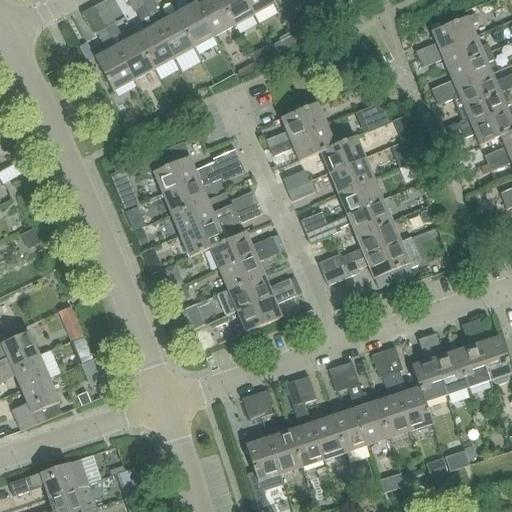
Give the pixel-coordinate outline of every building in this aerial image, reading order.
[(135,13),(144,8),(139,0),(125,0),(133,14),(135,13)] [(174,16),(162,23),(151,4),(154,2),(152,0),(139,0),(144,8),(155,27),(172,60),(192,49),(174,16)] [(212,38),(233,27),(217,0),(204,0),(195,5),(212,38)] [(217,0),(233,27),(253,17),(243,0),(217,0)] [(269,0),(243,0),(253,17),(273,6),(269,0)] [(92,9),(104,30),(115,24),(103,3),(92,9)] [(192,49),(212,38),(195,5),(174,16),(192,49)] [(152,71),(172,60),(154,27),(155,27),(144,8),(135,13),(146,32),(134,38),(152,71)] [(114,49),(104,30),(92,9),(82,15),(93,36),(95,34),(106,53),(93,60),(111,93),(132,82),(114,49)] [(414,54),(418,62),(474,37),(470,26),(477,23),(474,15),(431,33),(436,45),(414,54)] [(479,48),(474,37),(418,62),(421,70),(442,61),(447,72),(490,54),(486,45),(479,48)] [(132,82),(152,71),(134,38),(114,49),(132,82)] [(433,100),(490,76),(485,64),(493,61),(490,54),(447,72),(451,82),(430,91),(433,100)] [(462,109),(505,90),(511,87),(511,75),(494,84),(490,76),(433,100),(437,108),(458,99),(462,109)] [(449,137),(506,113),(511,109),(511,105),(509,99),(505,90),(462,109),(467,120),(445,129),(449,137)] [(138,118),(157,110),(153,100),(134,108),(138,118)] [(377,131),(397,121),(387,100),(366,110),(377,131)] [(268,150),(324,126),(315,104),(279,119),(285,133),(264,142),(268,150)] [(511,110),(506,113),(449,137),(452,145),(474,136),(478,147),(498,139),(511,132),(511,110)] [(333,146),(324,126),(268,150),(271,159),(292,150),(298,163),(319,154),(320,154),(319,153),(333,147),(333,146)] [(511,132),(498,139),(503,149),(483,158),(486,165),(511,154),(511,132)] [(389,137),(392,151),(407,146),(403,133),(389,137)] [(363,159),(354,138),(333,146),(333,147),(319,153),(320,154),(319,154),(328,174),(363,159)] [(194,173),(181,144),(142,161),(141,164),(145,174),(148,175),(151,174),(160,195),(238,162),(234,152),(212,161),(213,165),(194,173)] [(510,166),(511,170),(511,154),(486,165),(490,174),(510,166)] [(337,195),(372,180),(363,159),(328,174),(337,195)] [(30,172),(24,162),(0,174),(0,184),(2,188),(30,172)] [(160,196),(169,216),(205,201),(200,189),(220,181),(221,184),(243,174),(243,172),(238,162),(216,172),(196,180),(160,195),(160,196)] [(286,192),(307,183),(302,172),(281,181),(286,192)] [(346,216),(381,201),(372,180),(337,195),(346,216)] [(307,183),(286,192),(290,203),(312,194),(307,183)] [(511,190),(499,197),(502,204),(511,199),(511,190)] [(229,203),(231,206),(211,214),(205,201),(169,217),(178,237),(256,205),(251,194),(229,203)] [(511,199),(502,204),(505,211),(511,208),(511,199)] [(355,237),(390,222),(381,201),(346,216),(325,225),(304,234),(308,245),(340,232),(338,229),(349,224),(355,237)] [(261,216),(256,205),(178,237),(187,259),(210,250),(223,244),(223,243),(218,232),(238,224),(239,225),(261,216)] [(304,234),(325,225),(321,214),(299,224),(304,234)] [(364,258),(399,243),(390,222),(355,237),(360,250),(340,259),(344,267),(364,258)] [(210,250),(218,271),(274,247),(271,239),(250,247),(244,234),(223,243),(223,244),(210,250)] [(399,243),(344,267),(322,276),(327,287),(358,274),(357,271),(367,266),(377,289),(410,277),(409,272),(416,269),(418,262),(408,239),(399,243)] [(277,255),(274,247),(218,271),(227,293),(262,278),(257,264),(277,255)] [(322,276),(344,267),(341,260),(339,256),(317,265),(322,276)] [(267,290),(262,278),(227,293),(235,313),(292,289),(288,281),(267,290)] [(295,298),(292,289),(235,313),(244,334),(279,320),(274,306),(295,298)] [(59,314),(73,343),(84,338),(70,309),(59,314)] [(485,343),(478,322),(468,325),(488,383),(491,382),(494,385),(497,387),(505,384),(506,380),(507,376),(510,375),(498,339),(485,343)] [(466,390),(488,383),(468,325),(460,328),(468,349),(454,354),(466,390)] [(0,373),(39,357),(28,334),(0,345),(0,373)] [(466,390),(454,354),(442,358),(434,336),(425,339),(445,397),(466,390)] [(445,397),(425,339),(417,342),(424,364),(410,368),(417,390),(419,389),(424,404),(445,397)] [(398,373),(401,372),(394,349),(382,353),(390,376),(396,397),(408,433),(431,425),(424,404),(419,389),(417,390),(405,394),(398,373)] [(50,352),(39,357),(0,373),(0,384),(0,385),(15,378),(21,392),(49,380),(60,375),(50,352)] [(396,397),(390,376),(382,353),(370,357),(378,380),(381,379),(388,399),(375,404),(387,440),(408,433),(396,397)] [(338,368),(346,390),(348,397),(358,394),(356,387),(357,387),(350,364),(338,368)] [(334,394),(346,390),(338,368),(327,372),(334,394)] [(296,382),(304,404),(314,401),(307,378),(296,382)] [(22,433),(45,423),(62,416),(57,405),(59,404),(49,380),(21,392),(27,406),(12,412),(22,433)] [(288,433),(300,469),(322,461),(311,425),(304,404),(296,382),(284,386),(298,429),(288,433)] [(252,396),(260,419),(271,415),(263,392),(252,396)] [(248,423),(260,419),(252,396),(241,400),(248,423)] [(365,447),(387,440),(375,404),(353,411),(365,447)] [(344,454),(365,447),(353,411),(332,418),(344,454)] [(332,418),(311,425),(322,461),(344,454),(332,418)] [(278,476),(300,469),(288,433),(267,440),(278,476)] [(257,483),(278,476),(267,440),(245,447),(257,483)] [(119,465),(130,486),(141,481),(131,459),(119,465)] [(48,500),(76,490),(88,486),(79,462),(8,486),(12,499),(35,491),(34,489),(43,486),(48,500)] [(76,490),(48,500),(52,511),(90,511),(96,510),(88,486),(76,490)]
